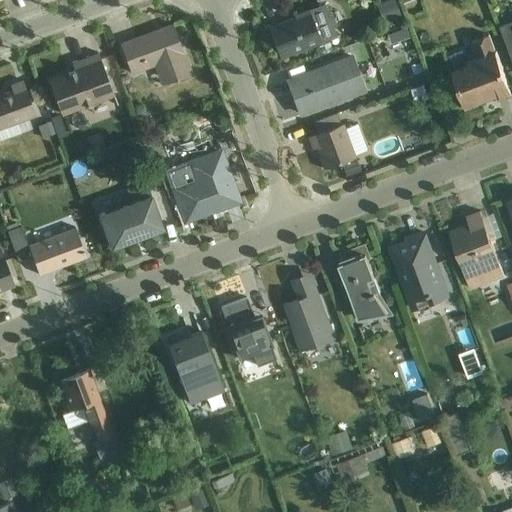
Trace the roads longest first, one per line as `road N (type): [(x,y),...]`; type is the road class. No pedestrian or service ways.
road 1 (residential): [(0,337),(293,227)]
road 2 (residential): [(209,0),(293,227)]
road 3 (residential): [(293,227),(511,146)]
road 4 (residential): [(0,44),(122,0)]
